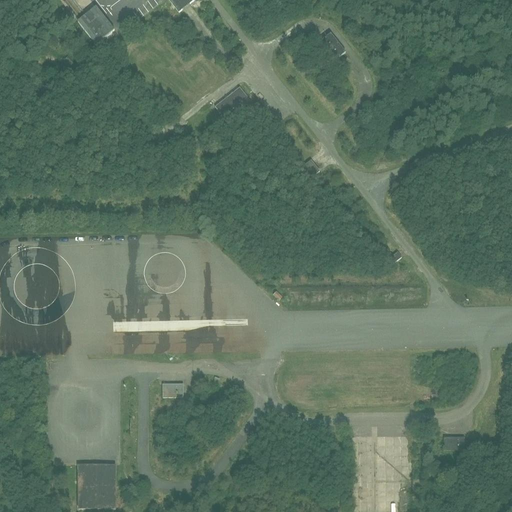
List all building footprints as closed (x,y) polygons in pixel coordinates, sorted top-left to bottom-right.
[(167,0),(177,13),(196,0),(167,0)] [(97,8),(76,21),(93,47),(114,33),(97,8)] [(335,62),(345,53),(329,34),(319,42),(335,62)] [(311,180),(320,171),(310,161),(301,169),(311,180)] [(184,399),(183,384),(162,385),(163,400),(184,399)] [(465,438),(444,438),(443,453),(465,453),(465,438)] [(116,506),(115,465),(77,466),(78,507),(116,506)]
